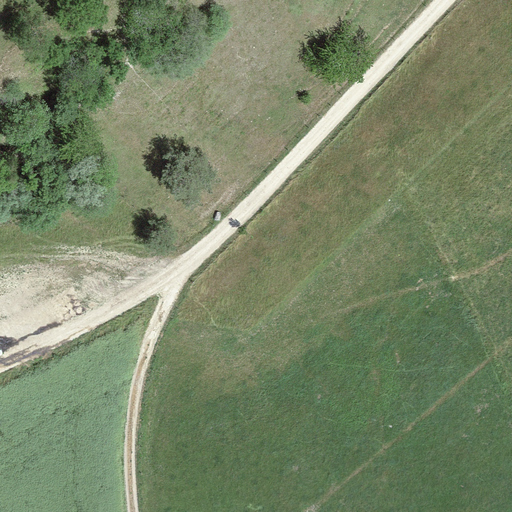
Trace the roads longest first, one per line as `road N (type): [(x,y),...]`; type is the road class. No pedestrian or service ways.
road 1 (track): [(0,366),(178,272),(149,351),(131,439),(136,511)]
road 2 (track): [(178,272),(452,0)]
